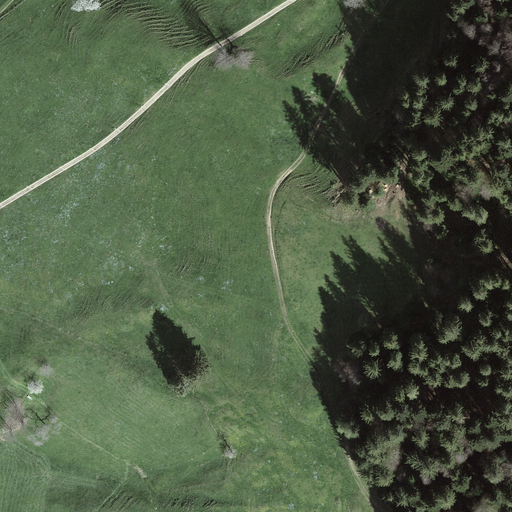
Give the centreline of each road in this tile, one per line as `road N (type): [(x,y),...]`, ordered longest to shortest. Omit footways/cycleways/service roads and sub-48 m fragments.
road 1 (track): [(378,511),(345,464),(331,411),(285,311),(269,215),(274,189),(295,168),(386,0)]
road 2 (track): [(291,0),(188,65),(92,151),(0,205)]
